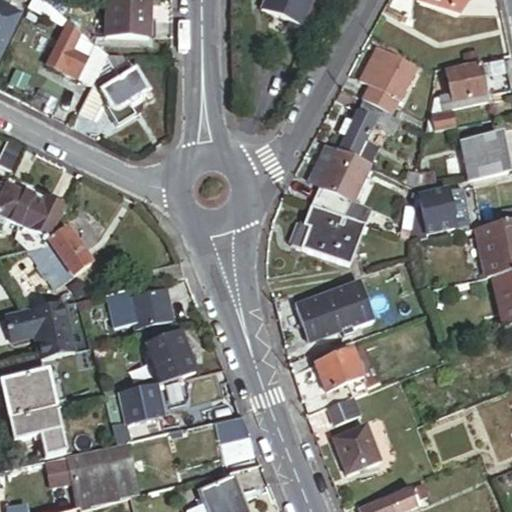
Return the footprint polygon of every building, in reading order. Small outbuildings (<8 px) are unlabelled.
[(96,70),(101,60),(37,0),(28,0),(24,11),(56,42),(71,49),(68,54),(96,70)] [(261,0),(257,10),(296,27),(308,0),(261,0)] [(458,0),(410,0),(454,14),(458,0)] [(101,39),(114,39),(114,4),(102,4),(101,39)] [(114,39),(145,40),(146,20),(146,5),(114,4),(114,39)] [(0,45),(14,16),(0,9),(0,45)] [(44,67),(87,89),(96,70),(68,54),(71,49),(56,42),(44,67)] [(368,105),(390,116),(412,71),(372,51),(357,82),(362,85),(355,99),(368,105)] [(75,114),(91,121),(98,105),(96,99),(98,99),(103,109),(102,109),(111,129),(133,119),(128,110),(139,105),(136,99),(144,95),(134,72),(129,73),(124,64),(109,70),(101,60),(96,70),(87,89),(75,114)] [(101,60),(109,70),(124,64),(123,60),(101,60)] [(478,96),(503,90),(497,60),(439,72),(443,93),(432,95),(435,109),(479,100),(478,96)] [(436,116),(435,109),(432,95),(425,96),(421,119),(436,116)] [(388,136),(397,119),(390,116),(368,105),(362,117),(369,121),(366,125),(388,136)] [(372,152),(357,144),(366,125),(369,121),(362,117),(351,112),(346,122),(339,119),(332,134),(338,137),(332,151),(365,167),(372,152)] [(419,134),(447,128),(443,114),(436,116),(421,119),(419,134)] [(463,180),(500,173),(493,137),(455,144),(463,180)] [(0,149),(0,169),(8,174),(20,150),(3,142),(0,149)] [(342,267),(358,235),(362,226),(369,212),(348,202),(365,167),(332,151),(321,146),(304,180),(317,186),(307,206),(298,225),(296,224),(287,241),(342,267)] [(426,188),(428,187),(426,172),(413,173),(411,189),(426,188)] [(401,184),(411,189),(413,173),(402,175),(401,184)] [(0,208),(9,207),(17,191),(19,186),(6,180),(2,187),(0,187),(0,208)] [(403,235),(445,227),(439,194),(427,196),(426,188),(411,189),(408,205),(403,235)] [(3,220),(44,241),(59,212),(55,210),(57,206),(46,201),(44,205),(17,191),(9,207),(3,220)] [(402,241),(403,235),(408,205),(398,203),(392,237),(402,241)] [(0,224),(3,220),(9,207),(0,208),(0,224)] [(511,220),(511,207),(496,211),(499,223),(511,220)] [(490,225),(499,223),(496,211),(488,213),(490,225)] [(46,242),(44,241),(3,220),(0,224),(0,225),(13,232),(8,245),(25,251),(42,248),(44,244),(46,242)] [(492,275),(511,270),(511,220),(499,223),(490,225),(473,229),(483,277),(492,275)] [(358,235),(362,237),(366,228),(362,226),(358,235)] [(49,289),(85,265),(62,233),(44,244),(42,248),(25,251),(34,266),(31,268),(39,280),(42,279),(49,289)] [(152,284),(179,279),(176,266),(150,271),(152,284)] [(511,323),(511,270),(492,275),(504,325),(511,323)] [(344,329),(365,322),(352,286),(290,309),(302,342),(337,329),(339,335),(346,333),(344,329)] [(111,329),(131,325),(125,301),(123,290),(103,295),(111,329)] [(132,330),(167,323),(160,294),(125,301),(131,325),(132,330)] [(45,358),(71,353),(61,304),(0,317),(5,341),(31,336),(33,346),(42,344),(45,358)] [(154,386),(172,382),(171,379),(191,373),(176,335),(140,349),(154,386)] [(36,360),(45,358),(42,344),(33,346),(36,360)] [(341,385),(356,379),(346,353),(311,367),(327,408),(347,400),(341,385)] [(0,398),(3,417),(51,408),(44,371),(0,379),(0,398)] [(350,399),(362,394),(356,379),(341,385),(347,400),(350,399)] [(177,385),(154,390),(158,409),(178,405),(180,399),(177,385)] [(154,419),(158,412),(158,409),(154,390),(150,386),(116,394),(123,425),(154,419)] [(100,398),(110,396),(108,387),(97,390),(100,398)] [(110,396),(100,398),(113,445),(122,443),(127,442),(123,425),(116,394),(110,396)] [(330,426),(356,416),(350,399),(347,400),(327,408),(323,409),(330,426)] [(415,425),(423,422),(415,403),(407,406),(415,425)] [(213,423),(237,418),(232,405),(209,410),(213,423)] [(58,448),(54,428),(51,408),(3,417),(7,437),(36,432),(40,452),(58,448)] [(234,434),(243,432),(237,418),(213,423),(209,424),(214,447),(234,443),(234,434)] [(58,448),(66,447),(62,426),(54,428),(58,448)] [(343,474),(374,461),(359,426),(329,439),(343,474)] [(113,445),(109,446),(114,466),(127,463),(122,443),(113,445)] [(134,498),(127,463),(114,466),(109,446),(65,456),(66,460),(71,481),(77,511),(134,498)] [(71,481),(66,460),(44,465),(49,486),(71,481)] [(202,511),(242,511),(230,479),(195,493),(202,511)] [(403,511),(413,508),(411,502),(421,498),(416,485),(354,510),(354,511),(403,511)]
